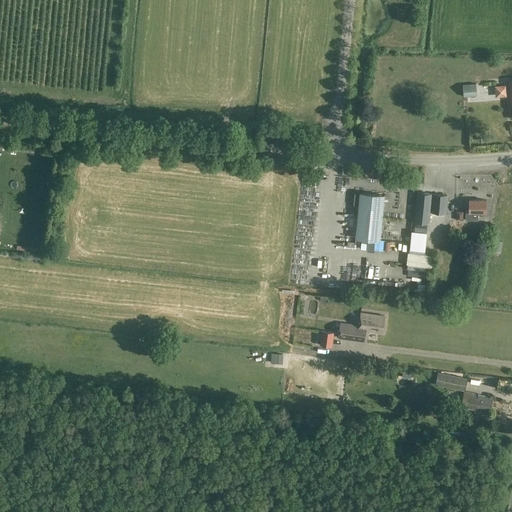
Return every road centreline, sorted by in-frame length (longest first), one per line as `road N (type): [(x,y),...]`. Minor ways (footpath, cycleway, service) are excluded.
road 1 (unclassified): [(511,158),(374,160),(0,121)]
road 2 (track): [(0,90),(122,105),(133,0)]
